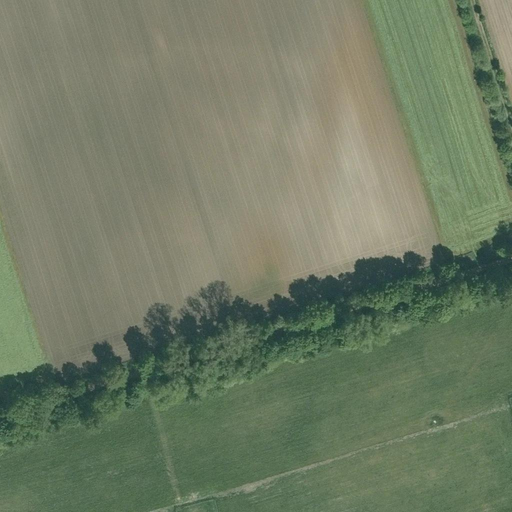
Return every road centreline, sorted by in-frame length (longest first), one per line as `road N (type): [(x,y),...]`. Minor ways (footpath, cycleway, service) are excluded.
road 1 (unclassified): [(0,412),(511,259)]
road 2 (track): [(511,149),(464,0)]
